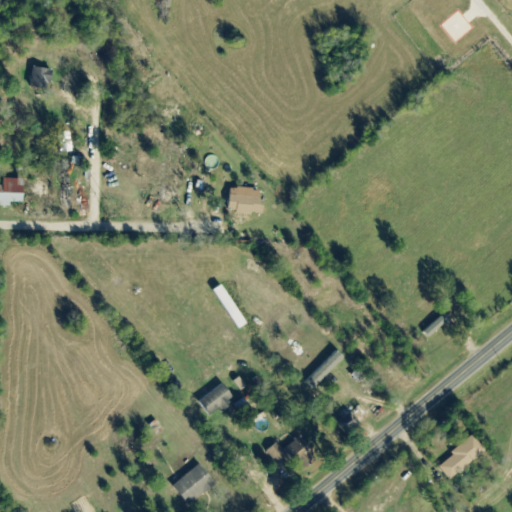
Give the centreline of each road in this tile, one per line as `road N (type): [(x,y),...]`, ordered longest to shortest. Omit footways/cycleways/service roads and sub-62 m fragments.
road 1 (secondary): [(293,511),(511,329)]
road 2 (residential): [(219,230),(0,225)]
